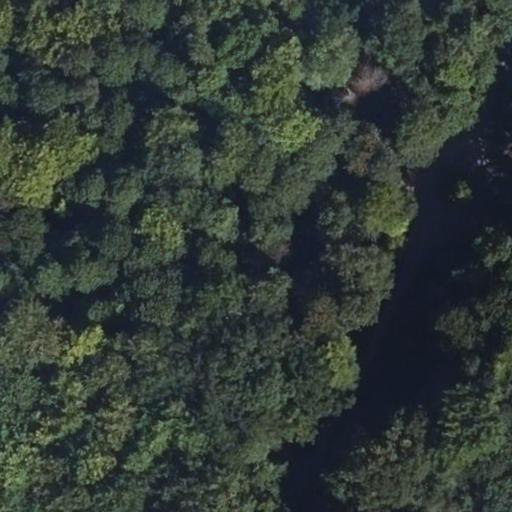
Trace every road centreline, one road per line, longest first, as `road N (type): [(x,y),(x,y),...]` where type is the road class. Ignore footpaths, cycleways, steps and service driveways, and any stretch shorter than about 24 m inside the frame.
road 1 (residential): [(271,511),(453,190),(511,57)]
road 2 (unknown): [(0,369),(453,190)]
